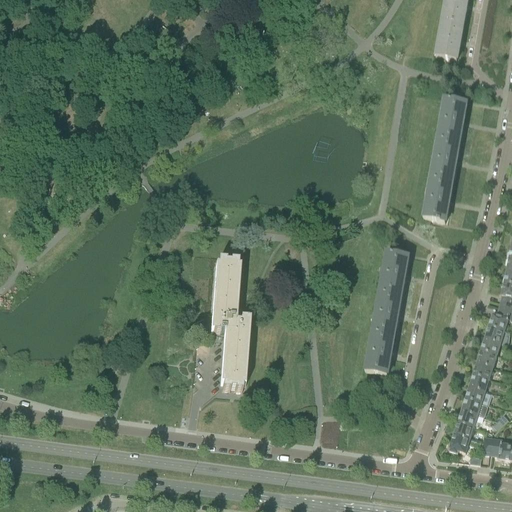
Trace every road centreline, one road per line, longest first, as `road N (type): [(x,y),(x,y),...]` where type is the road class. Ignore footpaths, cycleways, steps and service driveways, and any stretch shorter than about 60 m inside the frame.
road 1 (primary): [(511,509),(0,442)]
road 2 (unclassified): [(415,470),(63,422),(0,405)]
road 3 (residential): [(415,470),(487,237),(511,98)]
road 4 (primary): [(0,464),(345,511)]
